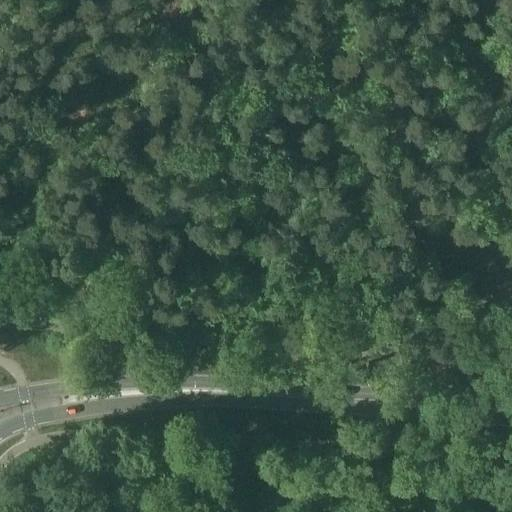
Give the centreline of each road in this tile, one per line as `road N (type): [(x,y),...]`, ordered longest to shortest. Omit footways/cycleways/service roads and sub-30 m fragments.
road 1 (primary): [(162,392),(511,413)]
road 2 (primary): [(0,426),(162,392)]
road 3 (primary): [(162,392),(87,385),(0,397)]
